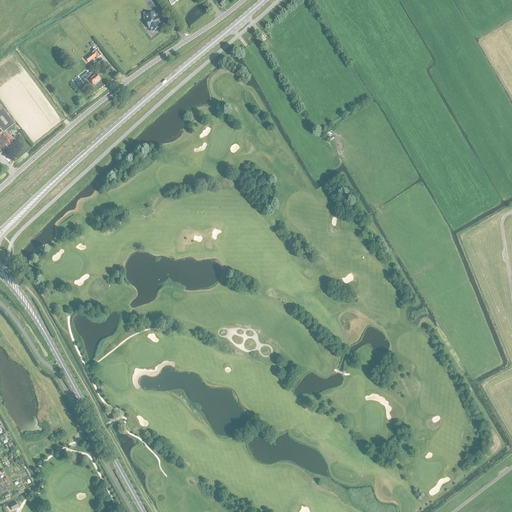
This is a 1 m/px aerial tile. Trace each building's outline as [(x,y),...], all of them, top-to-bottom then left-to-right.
[(148,13),(142,14),(143,21),(145,21),(148,30),(149,29),(152,33),(160,27),(158,25),(160,24),(157,17),(155,18),(154,11),(148,12),(148,13)] [(101,56),(97,51),(97,50),(85,58),(89,63),(96,57),(97,59),(101,56)] [(93,86),(100,80),(96,75),(95,75),(94,74),(88,79),(91,83),(90,84),(92,86),(93,85),(93,86)] [(0,105),(0,136),(6,132),(15,125),(0,105)] [(329,131),(326,134),(331,141),(334,138),(329,131)] [(0,142),(5,138),(6,139),(3,142),(4,144),(3,146),(5,149),(7,147),(10,151),(10,150),(11,150),(13,149),(13,148),(15,147),(12,143),(13,141),(6,132),(0,136),(0,142)] [(15,502),(10,505),(13,510),(18,508),(15,502)]
